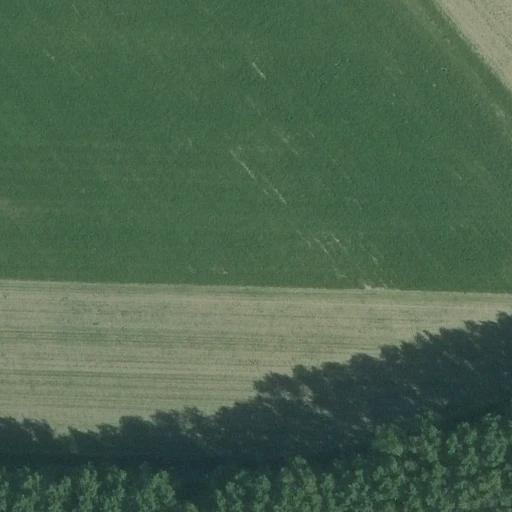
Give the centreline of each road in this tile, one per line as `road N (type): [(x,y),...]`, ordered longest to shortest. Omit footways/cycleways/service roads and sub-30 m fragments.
road 1 (track): [(343,511),(342,504),(511,453)]
road 2 (track): [(0,506),(168,511)]
